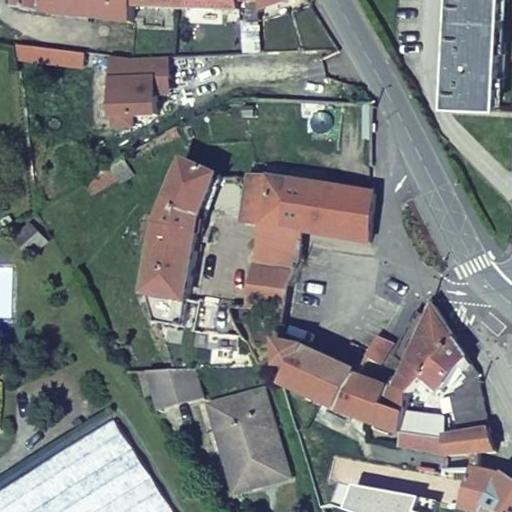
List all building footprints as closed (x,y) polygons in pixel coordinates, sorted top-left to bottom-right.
[(23,0),(21,10),(55,16),(57,0),(23,0)] [(145,13),(145,0),(57,0),(55,16),(136,27),(144,28),(145,13)] [(247,17),(247,0),(145,0),(145,13),(247,17)] [(247,0),(247,17),(265,16),(311,3),(309,0),(247,0)] [(454,0),(449,105),(501,108),(504,62),(507,0),(454,0)] [(265,16),(247,17),(249,56),(267,56),(265,16)] [(89,54),(21,48),(19,66),(87,72),(89,54)] [(134,61),(115,58),(118,80),(163,77),(164,88),(177,87),(174,59),(134,61)] [(163,77),(118,80),(121,122),(139,121),(167,120),(166,104),(164,88),(163,77)] [(139,121),(121,122),(122,131),(140,130),(139,121)] [(183,137),(179,129),(170,133),(174,141),(183,137)] [(136,176),(127,160),(112,168),(120,182),(122,184),(136,176)] [(209,220),(227,177),(191,163),(164,226),(151,300),(195,307),(206,238),(209,220)] [(112,168),(86,183),(94,197),(120,182),(112,168)] [(293,232),(300,181),(256,175),(249,226),(267,228),(293,232)] [(372,218),(375,192),(300,181),(293,232),(309,234),(368,243),(372,218)] [(32,223),(18,236),(34,254),(48,240),(32,223)] [(307,249),(309,234),(293,232),(267,228),(264,242),(261,266),(303,273),(305,257),(307,249)] [(252,310),(292,318),(303,273),(261,266),(252,310)] [(191,333),(195,307),(151,300),(161,329),(191,333)] [(433,302),(426,315),(434,321),(442,306),(433,302)] [(431,383),(465,340),(442,306),(434,321),(410,366),(399,387),(393,410),(416,418),(417,399),(431,383)] [(400,358),(410,366),(434,321),(426,315),(423,313),(400,358)] [(381,336),(368,359),(385,369),(398,345),(381,336)] [(465,378),(480,360),(473,350),(465,340),(431,383),(450,398),(465,378)] [(298,370),(289,388),(341,413),(363,370),(312,346),(287,342),(286,369),(298,370)] [(455,397),(463,437),(495,432),(480,360),(465,378),(468,390),(455,397)] [(177,372),(152,373),(167,415),(210,401),(200,370),(177,372)] [(408,437),(416,418),(393,410),(399,387),(381,379),(363,370),(341,413),(408,437)] [(212,406),(241,496),(268,488),(295,479),(266,389),(212,406)] [(449,419),(416,418),(408,437),(404,451),(450,458),(450,439),(449,419)] [(0,511),(39,511),(133,450),(115,421),(0,495),(0,511)] [(450,439),(450,458),(499,457),(497,445),(495,432),(463,437),(450,439)] [(39,511),(101,511),(152,478),(133,450),(39,511)] [(465,511),(488,511),(511,478),(511,475),(495,474),(476,472),(463,511),(465,511)] [(101,511),(163,511),(171,507),(152,478),(101,511)] [(511,511),(511,478),(488,511),(511,511)] [(366,490),(359,511),(443,511),(445,504),(366,490)]
